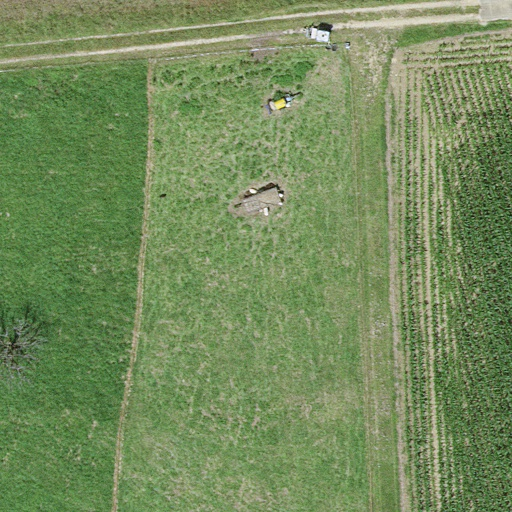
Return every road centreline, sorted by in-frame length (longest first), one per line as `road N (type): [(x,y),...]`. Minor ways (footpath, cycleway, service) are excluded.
road 1 (track): [(393,511),(373,83),(381,32),(0,60)]
road 2 (track): [(381,32),(511,17)]
